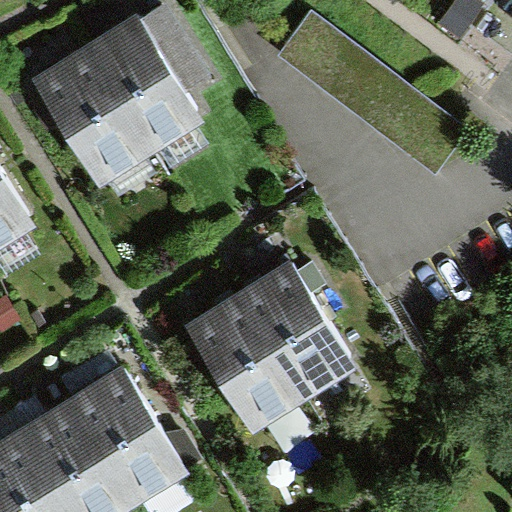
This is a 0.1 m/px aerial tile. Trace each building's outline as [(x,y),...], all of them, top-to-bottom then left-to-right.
[(140,0),(129,0),(88,26),(150,129),(201,100),(140,0)] [(468,124),(311,4),(281,43),(438,163),(468,124)] [(88,26),(35,57),(98,161),(150,129),(88,26)] [(0,149),(0,229),(37,206),(0,149)] [(289,243),(240,273),(308,381),(357,350),(289,243)] [(308,381),(240,273),(190,305),(257,412),(308,381)] [(117,347),(75,376),(143,476),(185,447),(117,347)] [(87,511),(143,476),(75,376),(22,410),(87,511)] [(87,511),(22,410),(0,424),(0,473),(24,511),(87,511)] [(0,511),(24,511),(0,473),(0,511)]
